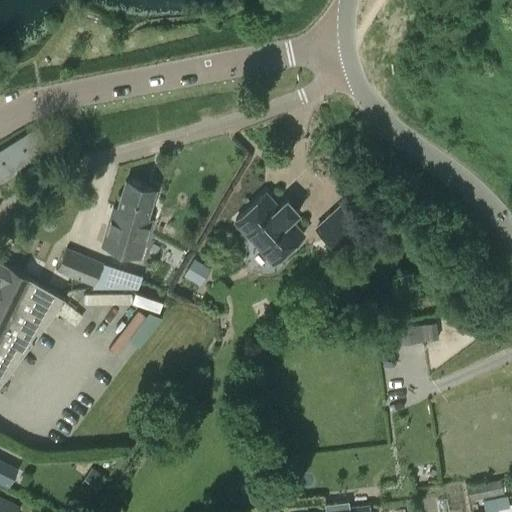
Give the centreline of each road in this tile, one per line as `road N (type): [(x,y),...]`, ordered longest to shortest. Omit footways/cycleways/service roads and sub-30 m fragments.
road 1 (residential): [(0,215),(49,178),(354,80)]
road 2 (residential): [(0,122),(40,103),(347,38)]
road 3 (unclassified): [(511,232),(481,197),(376,114),(354,80)]
